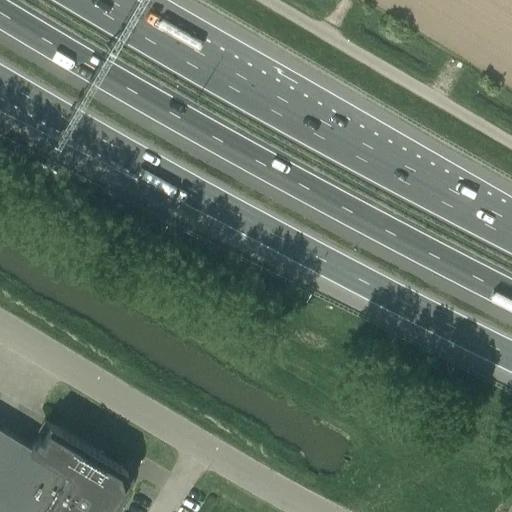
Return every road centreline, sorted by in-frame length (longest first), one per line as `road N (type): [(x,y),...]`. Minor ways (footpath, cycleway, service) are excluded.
road 1 (motorway): [(0,13),(511,296)]
road 2 (motorway): [(0,81),(511,356)]
road 3 (motorway): [(511,228),(97,0)]
road 4 (unclassified): [(321,511),(0,326)]
road 5 (unclassified): [(511,143),(263,0)]
